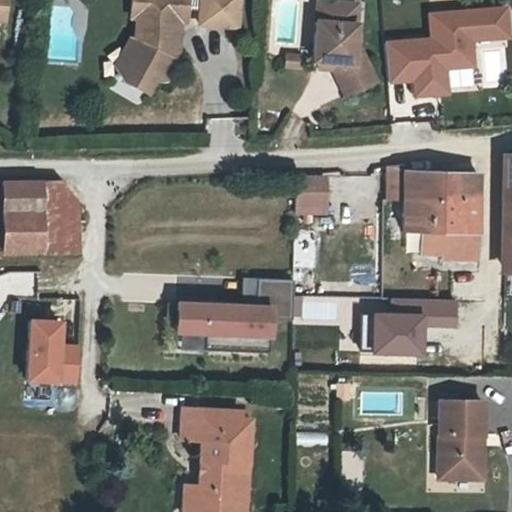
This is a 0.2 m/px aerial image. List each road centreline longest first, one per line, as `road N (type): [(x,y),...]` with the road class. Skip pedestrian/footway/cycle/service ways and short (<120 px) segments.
road 1 (residential): [(0,166),(320,156),(487,139)]
road 2 (unclassified): [(487,139),(487,345),(511,411)]
road 3 (unknown): [(102,165),(91,412)]
